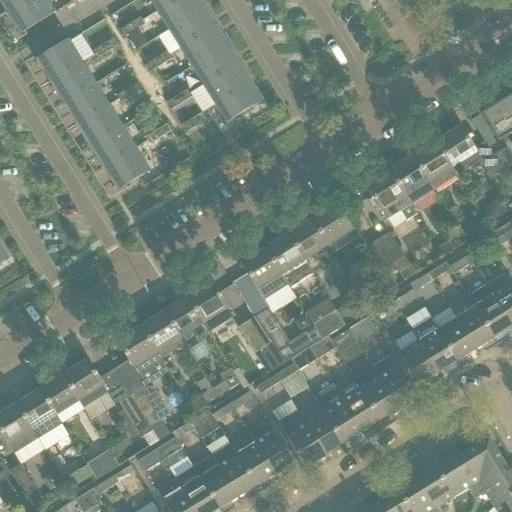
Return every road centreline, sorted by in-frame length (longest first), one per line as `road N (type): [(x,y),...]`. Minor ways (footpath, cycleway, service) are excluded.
road 1 (residential): [(129,279),(0,71)]
road 2 (tertiary): [(129,279),(328,154)]
road 3 (residential): [(298,511),(497,387)]
road 4 (residential): [(232,0),(328,154)]
road 5 (residential): [(381,117),(306,0)]
road 6 (residential): [(0,198),(72,314)]
